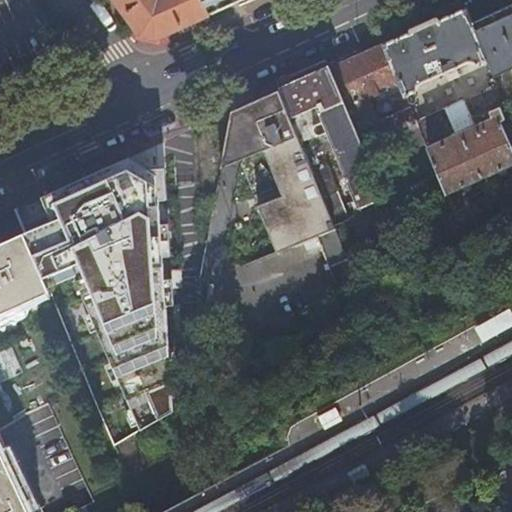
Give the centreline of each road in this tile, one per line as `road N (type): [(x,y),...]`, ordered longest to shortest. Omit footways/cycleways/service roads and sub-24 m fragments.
road 1 (primary): [(361,0),(146,95)]
road 2 (primary): [(146,95),(0,161)]
